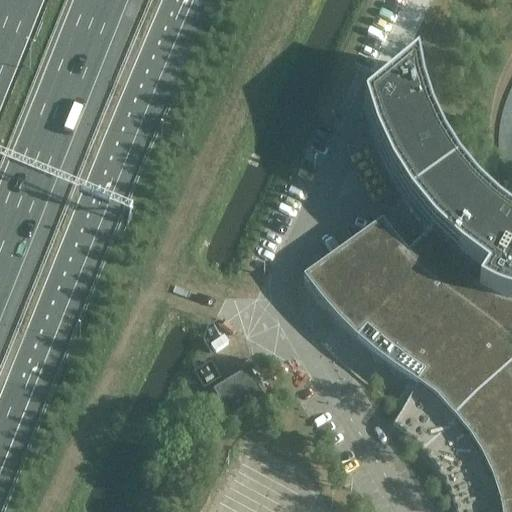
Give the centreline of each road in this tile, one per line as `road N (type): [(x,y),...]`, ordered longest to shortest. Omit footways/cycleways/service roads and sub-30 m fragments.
road 1 (motorway): [(0,445),(181,0)]
road 2 (motorway): [(0,244),(98,0)]
